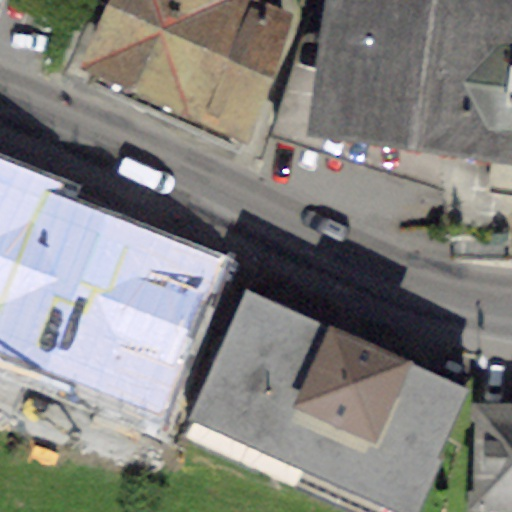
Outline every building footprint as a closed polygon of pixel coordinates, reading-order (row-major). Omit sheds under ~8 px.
[(102,60),(246,125),(284,16),(248,0),(106,0),(101,13),(113,19),(97,54),(104,57),(102,60)] [(511,0),(344,0),(335,68),(328,110),(462,130),(502,136),(495,182),(511,184),(511,0)] [(275,116),(449,171),(462,130),(328,110),(335,68),(294,55),(275,116)] [(0,354),(17,310),(3,304),(45,194),(0,176),(0,354)] [(140,338),(190,358),(206,317),(161,299),(174,271),(115,243),(85,306),(142,333),(140,338)] [(420,499),(441,453),(436,451),(467,382),(250,285),(188,425),(390,511),(409,511),(415,497),(420,499)] [(511,511),(511,402),(481,402),(478,511),(511,511)]
